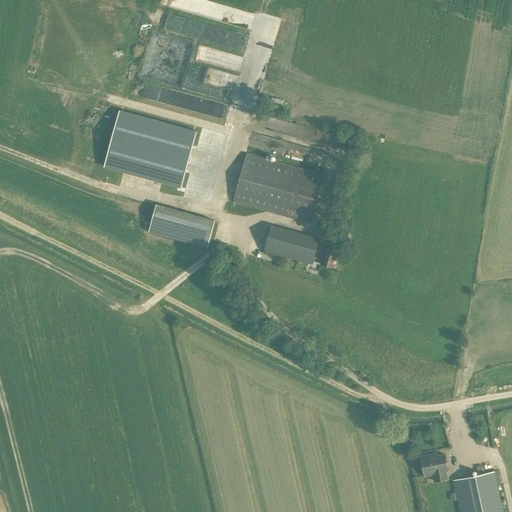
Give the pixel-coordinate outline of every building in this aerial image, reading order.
[(221,44),(219,50),(236,53),(235,58),(243,60),(245,49),(221,44)] [(119,113),(104,169),(182,189),(196,133),(119,113)] [(311,223),(324,174),(247,153),(233,202),(311,223)] [(156,204),(156,206),(149,231),(207,247),(215,220),(156,204)] [(271,225),(264,251),(312,264),(313,260),(321,262),(321,263),(334,267),(338,250),(325,247),(317,245),(319,238),(271,225)] [(492,309),(500,309),(500,299),(492,299),(492,309)] [(431,457),(430,455),(421,457),(425,476),(433,474),(435,481),(448,479),(446,472),(448,471),(445,455),(431,457)] [(461,511),(502,511),(494,471),(454,480),(461,511)]
